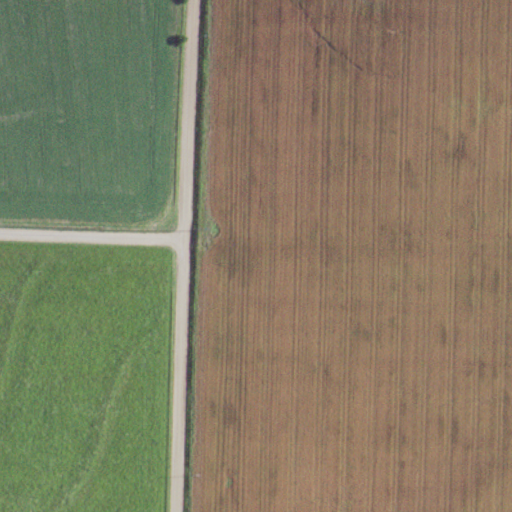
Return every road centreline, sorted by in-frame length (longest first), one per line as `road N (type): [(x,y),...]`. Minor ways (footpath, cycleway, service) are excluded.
road 1 (residential): [(172,511),(191,0)]
road 2 (residential): [(181,241),(0,236)]
